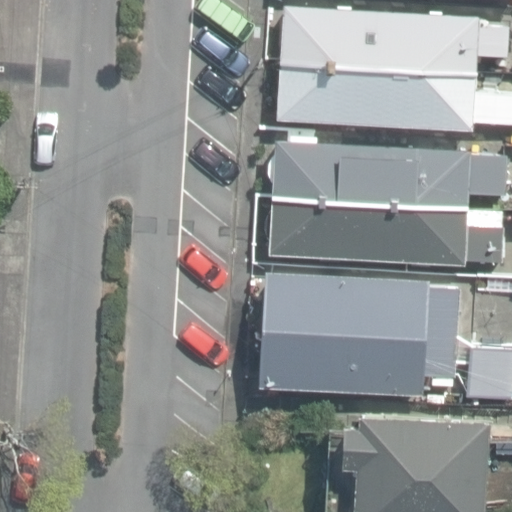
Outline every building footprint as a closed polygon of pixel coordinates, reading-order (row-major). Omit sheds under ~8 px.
[(286,4),(282,61),(475,73),(476,54),(506,56),(508,25),(478,23),(478,15),(286,4)] [(475,73),(282,61),(279,116),(473,128),(474,121),(511,123),(511,92),(474,90),(475,73)] [(276,137),(273,194),(466,204),(467,190),(504,192),(506,156),(470,154),(471,148),(276,137)] [(465,222),(466,204),(273,194),(270,251),(501,263),(503,224),(465,222)] [(259,385),(423,394),(424,374),(454,376),(459,289),(429,287),(429,279),(265,270),(259,385)] [(467,395),(510,399),(511,378),(511,346),(470,343),(467,395)] [(353,511),(483,511),(489,417),(357,410),(356,422),(342,421),(340,464),(356,465),(353,511)]
